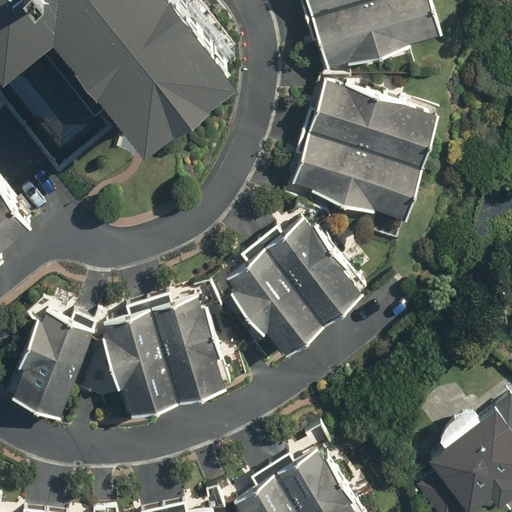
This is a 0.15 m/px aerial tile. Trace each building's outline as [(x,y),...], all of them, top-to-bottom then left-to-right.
[(222,49),(182,0),(0,0),(0,29),(27,12),(124,122),(222,49)] [(445,31),(435,0),(310,0),(331,66),(445,31)] [(409,212),(438,108),(329,77),(299,181),(409,212)] [(0,186),(0,238),(26,218),(0,186)] [(287,344),(363,283),(306,212),(230,274),(287,344)] [(230,373),(205,289),(106,317),(131,402),(230,373)] [(94,323),(44,303),(9,388),(59,408),(94,323)] [(511,385),(430,452),(438,462),(417,479),(443,511),(448,511),(467,498),(471,503),(494,484),(503,495),(511,487),(511,385)] [(368,511),(323,439),(238,491),(250,511),(368,511)] [(222,511),(220,499),(146,511),(222,511)]
